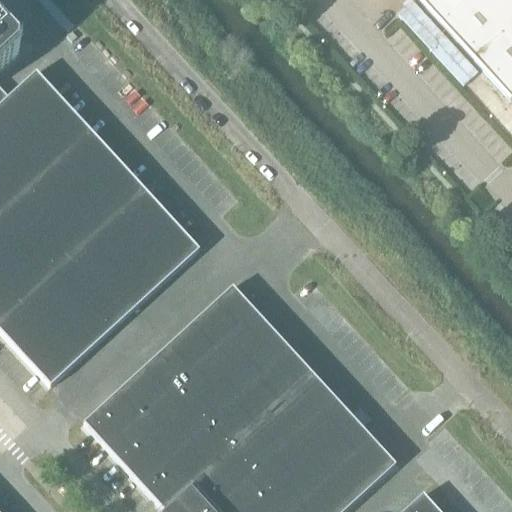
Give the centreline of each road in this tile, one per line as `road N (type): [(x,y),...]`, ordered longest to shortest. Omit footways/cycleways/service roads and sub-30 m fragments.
road 1 (unclassified): [(475,511),(0,2)]
road 2 (unclassified): [(113,511),(0,389)]
